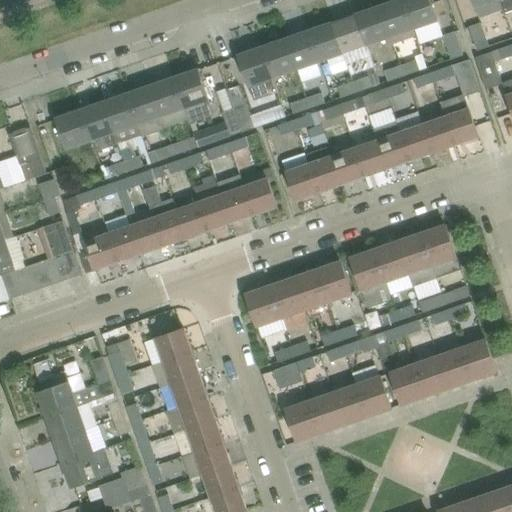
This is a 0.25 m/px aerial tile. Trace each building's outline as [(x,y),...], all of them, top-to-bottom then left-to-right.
[(415,29),(404,0),(399,0),(381,7),(392,37),(415,29)] [(438,21),(430,0),(404,0),(415,29),(438,21)] [(500,0),(499,0),(473,0),(476,8),(500,0)] [(511,0),(499,0),(500,0),(504,11),(511,8),(511,0)] [(392,37),(381,7),(357,15),(367,46),(392,37)] [(367,46),(357,15),(333,23),(344,54),(367,46)] [(344,54),(333,23),(311,31),(322,61),(344,54)] [(489,46),(481,23),(469,27),(477,50),(489,46)] [(322,61),(311,31),(288,39),(298,70),(322,61)] [(464,55),(456,32),(444,36),(452,59),(464,55)] [(298,70),(288,39),(264,47),(275,78),(298,70)] [(511,56),(511,44),(493,51),(497,62),(511,56)] [(275,78),(264,47),(241,55),(256,99),(280,91),(275,78)] [(497,62),(493,51),(477,57),(488,89),(504,83),(504,82),(497,62)] [(418,59),(401,65),(405,75),(421,70),(418,59)] [(471,59),(455,64),(466,96),(482,91),(471,59)] [(405,75),(401,65),(385,71),(389,81),(405,75)] [(451,77),(447,67),(431,72),(435,82),(451,77)] [(214,115),(198,70),(175,78),(185,108),(190,123),(214,115)] [(435,82),(431,72),(414,78),(418,88),(435,82)] [(373,87),(369,76),(353,82),(356,93),(373,87)] [(185,108),(175,78),(151,86),(162,117),(185,108)] [(356,93),(353,82),(338,87),(342,98),(356,93)] [(403,82),(386,88),(389,98),(406,92),(403,82)] [(229,89),(236,107),(244,131),(255,127),(241,85),(229,89)] [(162,117),(151,86),(128,94),(138,125),(162,117)] [(389,98),(386,88),(370,94),(373,104),(389,98)] [(323,92),(308,98),(312,108),(327,103),(323,92)] [(138,125),(128,94),(104,102),(115,133),(138,125)] [(312,108),(308,98),(291,104),(294,114),(312,108)] [(357,98),(340,104),(344,114),(360,108),(357,98)] [(115,133),(104,102),(81,111),(91,141),(92,141),(96,151),(119,143),(115,133)] [(344,114),(340,104),(326,109),(329,119),(344,114)] [(244,131),(236,107),(222,112),(230,136),(244,131)] [(370,114),(374,126),(396,119),(392,107),(370,114)] [(479,137),(469,109),(446,116),(456,145),(479,137)] [(91,141),(81,111),(57,119),(68,149),(91,141)] [(314,124),(311,114),(295,119),(299,130),(314,124)] [(446,116),(424,124),(433,153),(456,145),(446,116)] [(299,130),(295,119),(279,125),(283,135),(299,130)] [(401,132),(397,120),(375,129),(379,140),(378,140),(388,168),(411,160),(401,132)] [(433,153),(424,124),(401,132),(411,160),(433,153)] [(309,130),(314,146),(328,141),(322,125),(309,130)] [(31,127),(10,134),(26,180),(47,173),(31,127)] [(247,136),(230,142),(234,152),(250,147),(247,136)] [(188,139),(172,144),(175,155),(192,150),(188,139)] [(388,168),(378,140),(356,148),(365,176),(388,168)] [(234,152),(230,142),(214,148),(218,158),(234,152)] [(175,155),(172,144),(157,150),(161,161),(175,155)] [(330,146),(307,154),(310,164),(320,192),(343,184),(333,156),(330,146)] [(365,176),(356,148),(333,156),(343,184),(365,176)] [(202,163),(199,153),(185,158),(189,168),(202,163)] [(138,157),(125,161),(128,171),(144,166),(141,156),(138,157)] [(189,168),(185,158),(170,163),(173,174),(189,168)] [(128,171),(125,161),(109,166),(112,177),(128,171)] [(320,192),(310,164),(288,172),(297,200),(320,192)] [(53,171),(56,178),(61,195),(74,190),(66,167),(53,171)] [(158,179),(155,168),(139,174),(143,184),(158,179)] [(143,184),(139,174),(123,179),(127,190),(143,184)] [(241,175),(218,183),(222,194),(232,222),(254,215),(245,187),(241,175)] [(61,195),(56,178),(40,184),(45,200),(55,197),(61,195)] [(277,207),(267,179),(245,187),(254,215),(277,207)] [(112,195),(109,184),(94,189),(98,200),(112,195)] [(119,262),(108,232),(86,239),(77,211),(83,209),(82,205),(98,200),(94,189),(65,199),(89,272),(119,262)] [(209,230),(200,202),(197,193),(174,200),(187,238),(209,230)] [(232,222),(222,194),(200,202),(209,230),(232,222)] [(61,212),(55,197),(45,200),(51,216),(61,212)] [(187,238),(174,200),(174,199),(151,207),(164,246),(187,238)] [(164,246),(151,207),(127,215),(131,224),(141,254),(164,246)] [(63,221),(43,228),(54,258),(61,255),(73,251),(63,221)] [(141,254),(131,224),(108,232),(119,262),(141,254)] [(437,277),(461,269),(446,224),(421,232),(437,277)] [(437,277),(421,232),(399,240),(410,273),(414,285),(437,277)] [(410,273),(399,240),(375,249),(386,281),(410,273)] [(0,269),(15,264),(7,241),(0,242),(0,269)] [(386,281),(375,249),(352,257),(363,289),(366,299),(369,308),(392,300),(389,289),(386,281)] [(81,275),(76,260),(73,251),(61,255),(70,279),(81,275)] [(70,279),(61,255),(54,258),(50,259),(58,283),(70,279)] [(58,283),(50,259),(49,260),(38,263),(46,287),(58,283)] [(341,261),(317,269),(329,301),(340,297),(341,302),(354,298),(341,261)] [(46,287),(38,263),(26,268),(35,291),(46,287)] [(35,291),(26,268),(15,272),(23,295),(35,291)] [(329,301),(317,269),(294,277),(305,309),(306,309),(329,301)] [(23,295),(15,272),(3,276),(11,299),(23,295)] [(0,303),(11,299),(3,276),(0,276),(0,303)] [(305,309),(294,277),(270,285),(281,318),(305,309)] [(281,318),(270,285),(246,294),(258,326),(281,318)] [(472,295),(468,285),(467,286),(444,294),(447,304),(472,296),(472,295)] [(447,304),(444,294),(428,299),(431,310),(447,304)] [(466,303),(449,309),(453,319),(469,313),(466,303)] [(414,305),(397,311),(400,320),(417,315),(414,305)] [(453,319),(449,309),(433,314),(437,325),(453,319)] [(400,320),(397,311),(368,320),(371,330),(400,320)] [(419,319),(402,325),(405,335),(409,334),(418,331),(422,330),(419,319)] [(355,324),(339,330),(342,340),(359,335),(355,324)] [(391,340),(405,335),(402,325),(385,331),(388,341),(391,340)] [(193,351),(185,329),(157,338),(165,361),(193,351)] [(342,340),(339,330),(322,336),(326,346),(342,340)] [(497,371),(486,340),(486,339),(462,347),(474,379),(497,371)] [(364,350),(361,340),(344,345),(347,356),(364,350)] [(309,341),(291,347),(294,357),(312,351),(309,341)] [(347,356),(344,345),(328,351),(331,362),(347,356)] [(294,357),(291,347),(275,352),(278,362),(294,357)] [(474,379),(462,347),(439,355),(450,387),(474,379)] [(129,373),(122,351),(110,355),(118,377),(129,373)] [(200,374),(193,351),(165,361),(173,384),(200,374)] [(450,387),(439,355),(415,363),(427,396),(450,387)] [(313,356),(297,362),(301,372),(317,366),(313,356)] [(45,391),(39,394),(47,417),(79,406),(79,408),(117,394),(111,376),(104,358),(92,362),(99,380),(100,385),(86,390),(81,374),(68,379),(66,375),(42,383),(45,391)] [(304,380),(301,372),(297,362),(275,370),(282,388),(304,380)] [(427,396),(415,363),(392,371),(403,404),(427,396)] [(357,383),(379,373),(376,364),(353,373),(357,383)] [(118,377),(124,394),(135,390),(129,373),(118,377)] [(208,397),(200,374),(173,384),(181,406),(208,397)] [(392,408),(381,376),(381,375),(357,384),(369,416),(392,408)] [(369,416),(357,384),(334,392),(345,425),(369,416)] [(345,425),(334,392),(310,400),(322,433),(345,425)] [(216,420),(208,397),(181,406),(188,429),(216,420)] [(322,433),(310,400),(287,409),(298,441),(322,433)] [(109,406),(114,420),(124,416),(119,402),(109,406)] [(127,406),(133,423),(144,419),(138,402),(127,406)] [(79,408),(79,406),(47,417),(55,441),(87,429),(79,408)] [(124,416),(114,420),(120,438),(131,434),(124,416)] [(150,436),(144,419),(133,423),(139,440),(150,436)] [(224,442),(216,420),(188,429),(196,452),(224,442)] [(87,429),(55,441),(64,464),(95,453),(87,429)] [(232,465),(224,442),(196,452),(204,475),(232,465)] [(160,465),(154,448),(143,451),(149,468),(160,465)] [(114,473),(106,449),(95,453),(64,464),(72,488),(114,473)] [(121,471),(123,477),(99,486),(103,497),(147,482),(141,464),(121,471)] [(166,481),(160,465),(149,468),(155,485),(166,481)] [(240,488),(232,465),(204,475),(212,497),(240,488)] [(107,509),(152,493),(147,482),(103,497),(107,509)] [(493,511),(511,511),(511,490),(510,486),(487,494),(493,511)] [(212,497),(216,511),(242,511),(248,510),(240,488),(212,497)] [(159,497),(163,511),(169,511),(175,510),(169,494),(159,497)] [(466,511),(493,511),(487,494),(463,502),(466,511)] [(466,511),(463,502),(440,510),(440,511),(466,511)]
